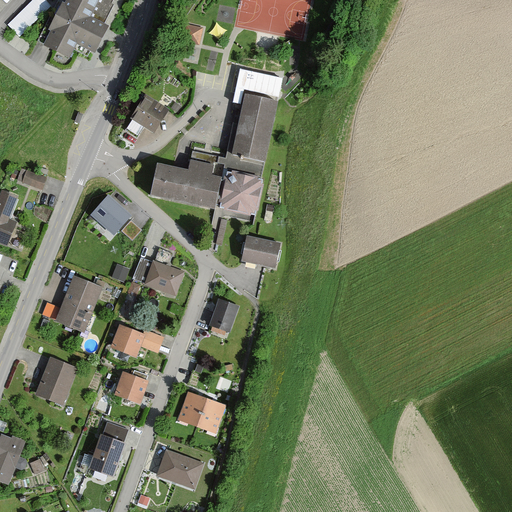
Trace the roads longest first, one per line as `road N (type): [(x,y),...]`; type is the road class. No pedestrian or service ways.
road 1 (residential): [(118,511),(209,262)]
road 2 (tertiary): [(0,377),(90,157)]
road 3 (residential): [(209,262),(90,157)]
road 4 (residential): [(0,46),(56,79),(119,79)]
